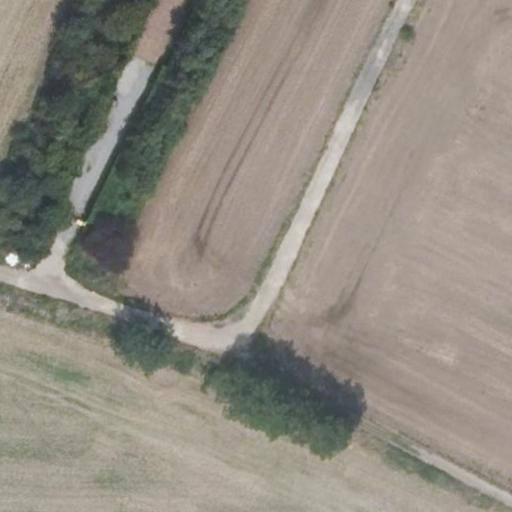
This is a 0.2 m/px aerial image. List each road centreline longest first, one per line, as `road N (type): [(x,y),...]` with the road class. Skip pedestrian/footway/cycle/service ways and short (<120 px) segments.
road 1 (track): [(417,0),(228,346)]
road 2 (track): [(228,346),(511,499)]
road 3 (track): [(0,270),(228,346)]
